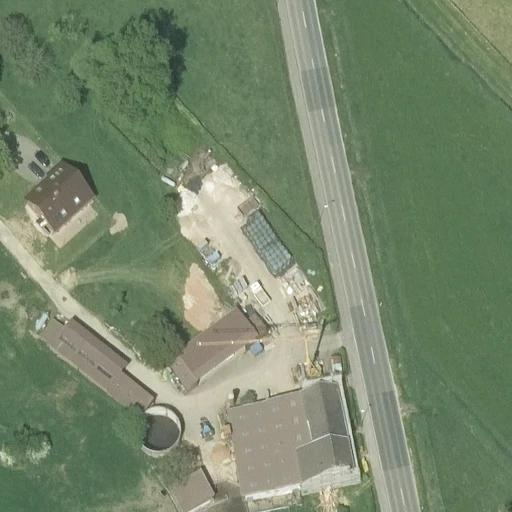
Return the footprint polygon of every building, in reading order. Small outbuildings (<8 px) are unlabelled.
[(97,202),(64,165),(21,203),(54,241),(97,202)] [(225,166),(206,183),(223,201),(242,184),(225,166)] [(260,343),(237,314),(168,369),(190,398),(260,343)] [(52,328),(38,345),(140,426),(155,407),(123,382),(129,375),(70,328),(63,337),(52,328)] [(357,487),(341,396),(226,416),(241,507),(357,487)] [(203,479),(170,496),(178,511),(200,511),(217,504),(203,479)]
